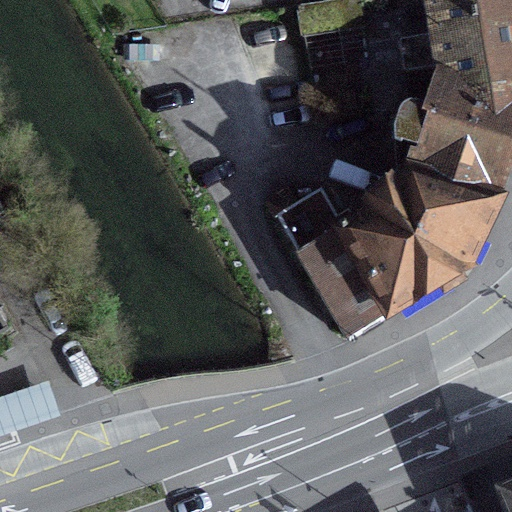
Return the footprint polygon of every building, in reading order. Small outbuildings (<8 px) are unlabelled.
[(511,0),(472,0),(428,7),(443,102),(511,90),(511,0)] [(298,39),(358,30),(354,1),(293,10),(298,39)] [(391,148),(413,155),(405,179),(493,207),(511,147),(511,90),(443,102),(438,116),(413,109),(402,110),(396,119),(391,134),(391,148)] [(285,195),(267,207),(346,343),(456,276),(464,267),(478,238),(493,207),(405,179),(384,209),(342,234),(333,218),(336,216),(321,192),(294,209),(285,195)] [(0,399),(0,436),(60,417),(49,384),(0,399)] [(511,511),(511,488),(466,509),(467,511),(511,511)]
